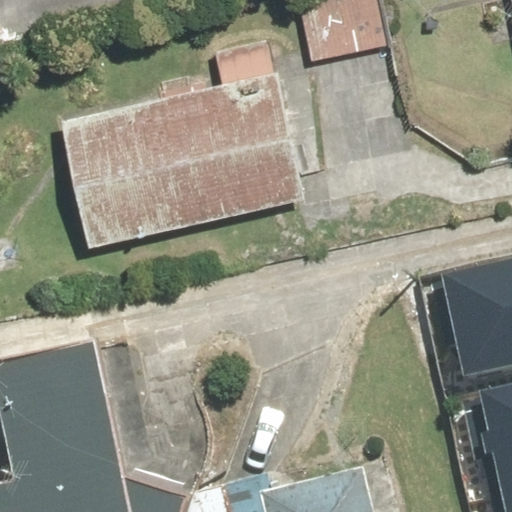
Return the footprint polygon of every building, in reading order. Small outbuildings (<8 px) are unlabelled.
[(375,0),(299,0),(311,63),(385,49),(375,0)] [(223,84),(60,118),(87,247),(306,201),(272,38),(216,50),(223,84)] [(511,257),(444,271),(465,372),(511,362),(511,257)] [(365,511),(357,476),(270,497),(266,481),(194,496),(187,507),(122,489),(95,350),(0,368),(0,438),(14,511),(365,511)] [(511,511),(511,383),(489,388),(511,511)]
